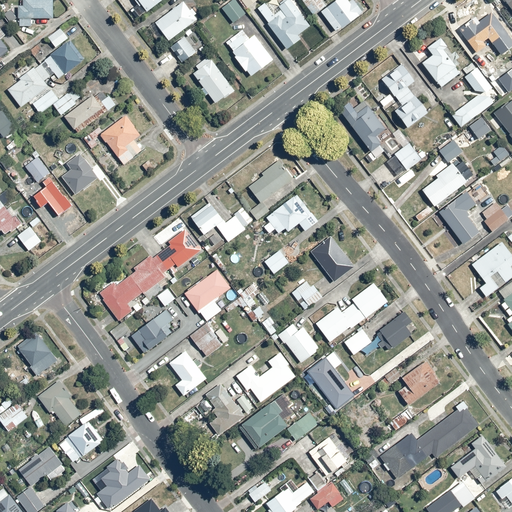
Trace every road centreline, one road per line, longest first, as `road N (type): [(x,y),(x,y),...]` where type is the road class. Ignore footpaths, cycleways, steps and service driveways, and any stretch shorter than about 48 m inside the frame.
road 1 (residential): [(281,105),(511,416)]
road 2 (residential): [(46,283),(210,511)]
road 3 (residential): [(79,0),(205,162)]
road 4 (tertiary): [(205,162),(46,283)]
road 5 (tertiary): [(402,14),(281,105)]
